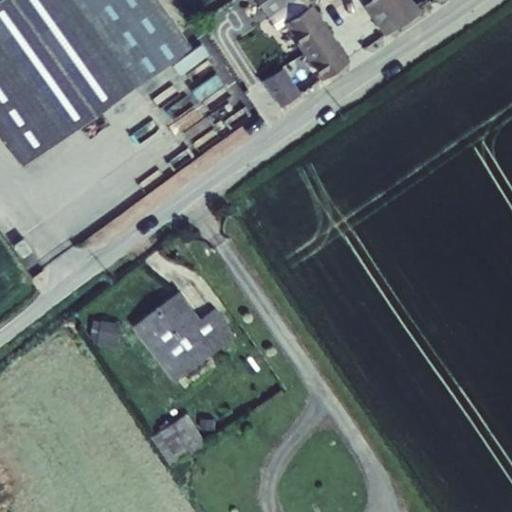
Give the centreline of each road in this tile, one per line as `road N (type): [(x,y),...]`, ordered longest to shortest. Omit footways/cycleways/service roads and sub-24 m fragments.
road 1 (unclassified): [(471,0),(0,337)]
road 2 (unknown): [(84,274),(0,165)]
